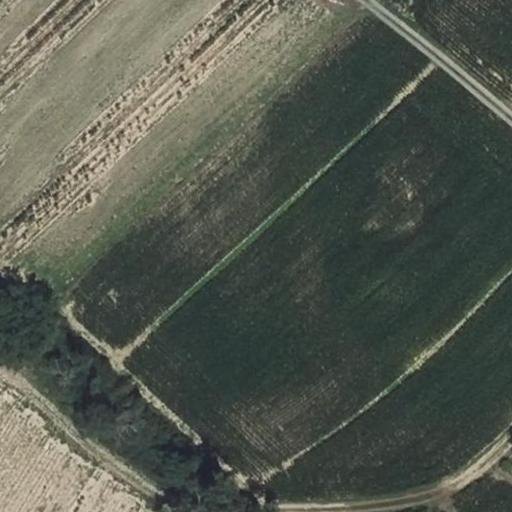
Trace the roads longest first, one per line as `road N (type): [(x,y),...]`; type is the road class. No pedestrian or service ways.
road 1 (track): [(255,511),(382,504),(445,489),(511,428)]
road 2 (track): [(511,119),(367,0)]
